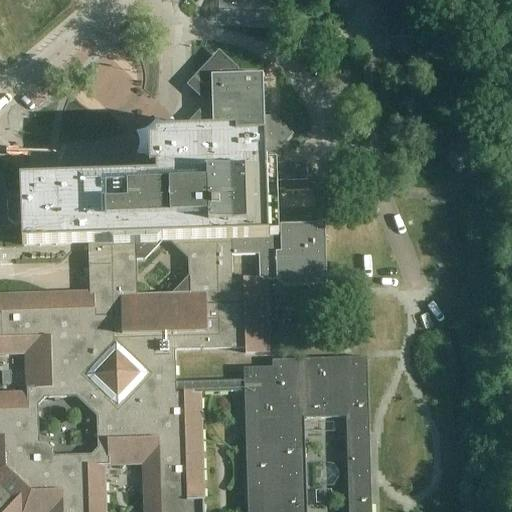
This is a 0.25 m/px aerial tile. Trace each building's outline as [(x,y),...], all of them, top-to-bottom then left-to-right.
[(305,1),(273,0),(219,0),(219,19),(305,23),(305,1)] [(418,0),(384,0),(386,43),(420,42),(418,0)] [(194,125),(209,140),(209,147),(207,149),(179,178),(179,179),(179,183),(129,185),(119,176),(87,177),(82,182),(21,184),(21,198),(12,198),(7,203),(8,221),(14,226),(22,226),(23,246),(23,248),(89,246),(90,294),(50,296),(0,297),(0,356),(25,356),(27,394),(0,395),(0,511),(105,511),(104,467),(143,466),(144,511),(204,511),(201,395),(245,393),(248,511),(372,511),(368,359),(273,362),(273,369),(244,370),(244,382),(176,384),(175,352),(246,350),(246,355),(269,354),(267,282),(277,282),(284,288),(327,287),(325,225),(280,227),(280,236),(265,236),(263,192),(285,192),(285,193),(310,193),(309,181),(309,165),(291,166),(263,167),(262,153),(274,153),(274,152),(288,137),(273,122),(265,123),(264,76),(235,76),(235,73),(220,58),(193,87),(208,101),(208,109),(194,125)] [(111,107),(126,107),(126,78),(137,78),(137,69),(87,69),(87,116),(111,116),(111,107)] [(450,151),(444,157),(458,175),(460,174),(480,153),(467,136),(462,133),(446,147),(450,151)]
